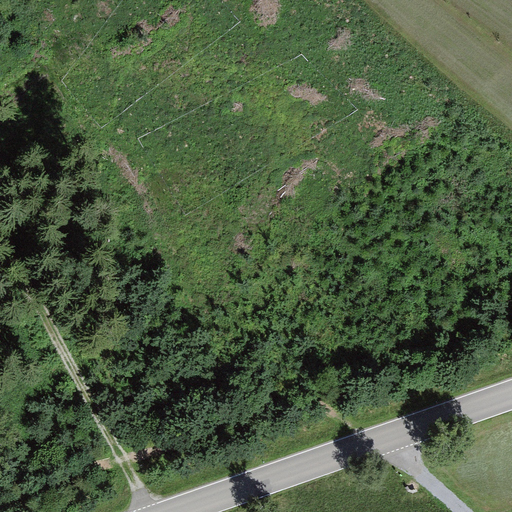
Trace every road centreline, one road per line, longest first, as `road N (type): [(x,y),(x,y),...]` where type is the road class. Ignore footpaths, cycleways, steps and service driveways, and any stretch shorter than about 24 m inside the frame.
road 1 (tertiary): [(179,511),(511,395)]
road 2 (track): [(0,220),(149,511)]
